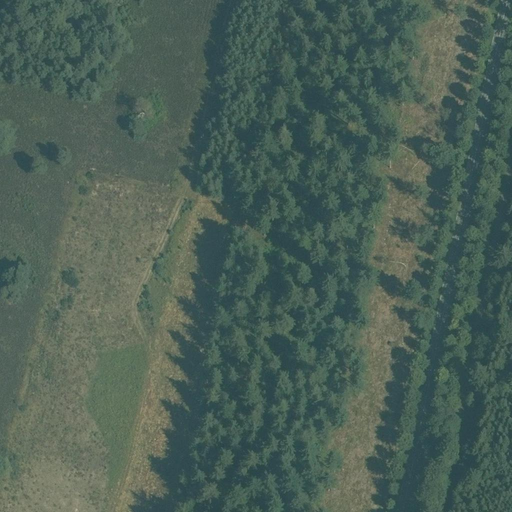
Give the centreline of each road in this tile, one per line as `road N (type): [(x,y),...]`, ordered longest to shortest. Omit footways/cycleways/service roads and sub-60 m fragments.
road 1 (tertiary): [(403,511),(507,0)]
road 2 (track): [(233,0),(188,198),(269,213)]
